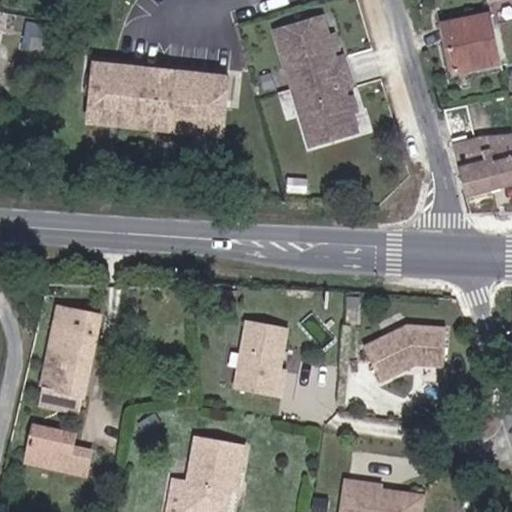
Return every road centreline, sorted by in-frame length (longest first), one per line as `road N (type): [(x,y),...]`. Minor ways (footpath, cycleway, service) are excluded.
road 1 (secondary): [(471,255),(0,227)]
road 2 (residential): [(471,255),(397,0)]
road 3 (unknown): [(511,445),(351,427)]
road 4 (residential): [(471,255),(511,404)]
